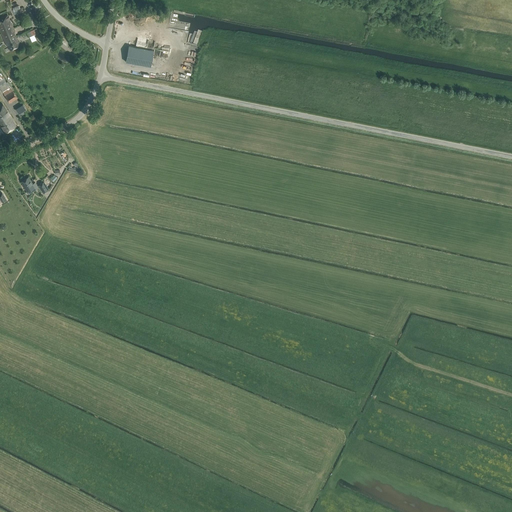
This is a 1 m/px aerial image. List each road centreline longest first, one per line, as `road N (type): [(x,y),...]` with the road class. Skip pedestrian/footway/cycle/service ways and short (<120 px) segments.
road 1 (unclassified): [(511,156),(99,75)]
road 2 (unclassified): [(0,161),(73,121),(99,75)]
